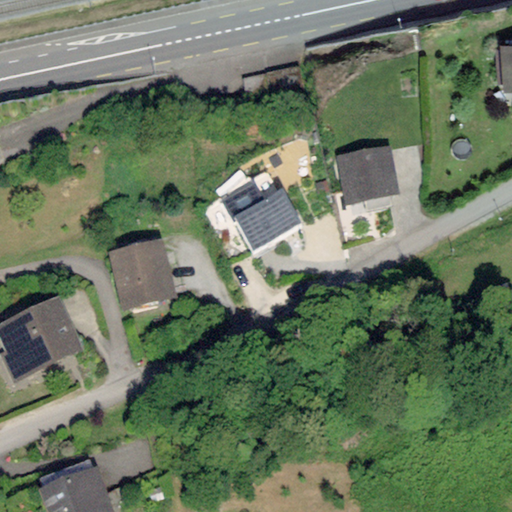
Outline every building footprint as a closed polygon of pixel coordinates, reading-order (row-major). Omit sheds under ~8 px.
[(511,48),(503,49),(505,89),(511,89),(511,48)] [(388,149),(339,159),(348,200),(396,190),(388,149)] [(300,221),(282,192),(264,204),(253,186),(227,203),(255,248),(300,221)] [(158,240),(112,251),(126,307),(172,295),(158,240)] [(80,346),(57,300),(2,326),(12,349),(6,351),(18,376),(80,346)] [(110,511),(94,469),(44,488),(53,511),(110,511)]
